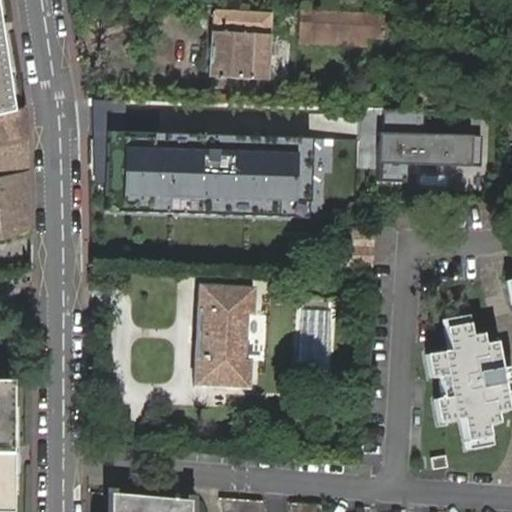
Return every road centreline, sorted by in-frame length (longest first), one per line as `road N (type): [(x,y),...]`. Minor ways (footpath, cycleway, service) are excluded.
road 1 (residential): [(36,0),(55,123),(56,468)]
road 2 (residential): [(56,468),(511,497)]
road 3 (unknown): [(55,123),(88,110),(185,115)]
